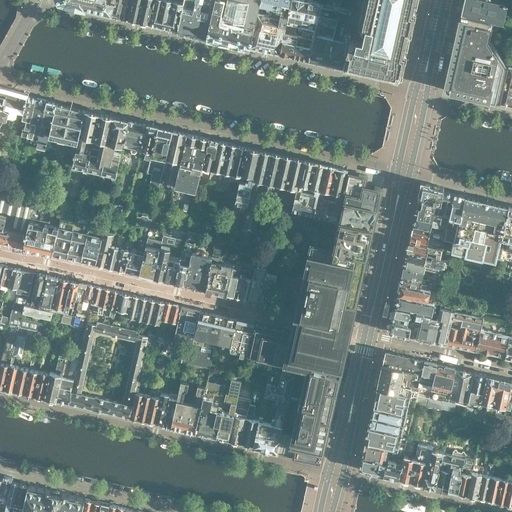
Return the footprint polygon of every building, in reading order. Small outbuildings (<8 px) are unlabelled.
[(58,0),(59,2),(65,3),(65,4),(85,8),(112,14),(114,0),(58,0)] [(119,16),(122,0),(114,0),(112,14),(119,16)] [(128,18),(132,0),(122,0),(119,16),(128,18)] [(148,22),(153,0),(132,0),(128,18),(148,22)] [(177,29),(183,0),(180,0),(180,1),(173,0),(153,0),(148,22),(156,24),(177,29)] [(250,45),(260,0),(183,0),(177,29),(206,35),(217,38),(239,43),(250,45)] [(308,58),(321,2),(312,0),(260,0),(250,45),(279,52),(308,58)] [(402,76),(418,0),(363,0),(358,25),(355,37),(350,36),(343,66),(382,75),(398,79),(402,76)] [(507,4),(496,1),(491,0),(463,0),(460,14),(490,20),(502,23),(507,4)] [(333,3),(332,4),(321,2),(308,58),(343,66),(350,36),(350,34),(345,33),(350,8),(341,6),(340,4),(340,3),(334,2),(333,3)] [(505,65),(486,38),(489,25),(488,25),(490,20),(460,14),(456,35),(444,86),(447,91),(499,102),(507,66),(505,65)] [(511,66),(507,66),(499,102),(502,102),(509,103),(509,104),(511,104),(511,66)] [(20,119),(26,95),(0,88),(0,108),(8,113),(6,120),(8,120),(10,113),(12,113),(13,107),(19,108),(17,118),(20,119)] [(27,137),(36,97),(26,95),(20,119),(26,120),(24,128),(23,127),(21,135),(27,137)] [(32,138),(36,123),(41,124),(46,100),(36,97),(27,137),(23,153),(33,156),(35,148),(37,139),(32,138)] [(44,136),(46,125),(51,126),(56,103),(46,100),(41,124),(37,139),(35,148),(45,150),(48,137),(44,136)] [(74,157),(85,109),(56,103),(51,126),(48,137),(45,150),(48,151),(52,138),(57,139),(57,142),(67,145),(68,142),(74,143),(71,157),(74,157)] [(86,173),(92,147),(85,146),(87,138),(93,139),(100,113),(85,109),(74,157),(72,166),(83,168),(82,173),(86,173)] [(101,172),(114,116),(100,113),(93,139),(100,141),(98,149),(92,147),(86,173),(89,174),(90,170),(101,172)] [(115,180),(121,154),(113,152),(115,145),(123,147),(123,144),(129,120),(114,116),(101,172),(113,175),(112,179),(115,180)] [(141,148),(147,124),(129,120),(123,144),(131,146),(130,149),(131,153),(134,153),(136,151),(137,147),(141,148)] [(395,122),(393,134),(401,135),(403,124),(395,122)] [(148,168),(158,126),(147,124),(141,148),(140,153),(144,154),(142,165),(146,166),(146,168),(148,168)] [(159,188),(166,159),(172,129),(158,126),(148,168),(147,174),(154,176),(152,186),(159,188)] [(174,188),(187,133),(172,129),(166,159),(173,161),(172,165),(171,165),(168,181),(172,182),(171,188),(174,188)] [(202,167),(209,137),(187,133),(174,188),(196,193),(202,167)] [(211,169),(218,140),(209,137),(202,167),(211,169)] [(221,172),(228,142),(218,140),(211,169),(208,183),(213,184),(216,171),(221,172)] [(224,200),(238,144),(228,142),(221,172),(225,173),(223,184),(225,184),(222,199),(224,200)] [(240,176),(247,146),(238,144),(224,200),(227,200),(230,186),(233,186),(236,175),(240,176)] [(240,176),(234,204),(236,204),(236,203),(247,205),(249,195),(259,149),(247,146),(240,176)] [(271,200),(281,154),(259,149),(249,195),(255,196),(259,180),(268,183),(265,198),(271,200)] [(285,187),(292,157),(281,154),(271,200),(277,201),(281,185),(285,187)] [(293,205),(303,159),(292,157),(285,187),(290,188),(287,203),(293,205)] [(313,216),(325,164),(303,159),(293,205),(291,210),(313,216)] [(329,197),(322,196),(324,189),(330,191),(336,166),(325,164),(313,216),(319,217),(317,228),(318,229),(322,230),(325,217),(329,197)] [(345,189),(350,170),(336,166),(330,191),(329,197),(325,217),(339,220),(340,216),(344,197),(345,189)] [(379,205),(383,186),(365,181),(367,174),(358,172),(350,170),(345,189),(344,197),(340,216),(339,220),(334,244),(311,239),(308,249),(295,312),(294,314),(293,319),(291,330),(254,322),(247,353),(246,355),(271,362),(284,364),(296,367),(297,367),(286,417),(284,417),(282,426),(277,450),(292,453),(292,456),(321,462),(324,450),(331,417),(337,391),(341,374),(342,367),(348,342),(350,332),(352,324),(357,300),(368,255),(375,224),(379,205)] [(24,194),(27,184),(17,182),(14,192),(24,194)] [(441,203),(443,191),(422,186),(419,198),(441,203)] [(495,260),(496,258),(508,206),(465,196),(464,196),(457,194),(454,193),(443,191),(441,203),(439,209),(439,212),(449,214),(447,223),(445,231),(444,237),(450,239),(447,249),(495,260)] [(26,232),(29,220),(32,208),(33,203),(33,201),(0,193),(0,242),(23,247),(26,232)] [(439,209),(441,203),(419,198),(417,207),(436,211),(437,208),(439,209)] [(511,206),(508,206),(496,258),(500,259),(505,236),(511,237),(511,239),(511,241),(511,206)] [(447,223),(449,214),(439,212),(436,211),(417,207),(415,216),(447,223)] [(66,257),(76,214),(71,213),(70,217),(66,216),(65,221),(60,220),(58,226),(52,254),(66,257)] [(81,260),(90,221),(91,216),(77,213),(76,214),(66,257),(81,260)] [(150,225),(151,220),(149,219),(147,217),(142,216),(140,217),(137,217),(136,222),(150,225)] [(445,231),(447,223),(415,216),(414,224),(445,231)] [(96,263),(103,230),(106,219),(96,217),(95,222),(90,221),(81,260),(96,263)] [(32,249),(38,225),(33,224),(34,221),(29,220),(26,232),(23,247),(32,249)] [(42,252),(48,227),(48,224),(44,223),(43,226),(38,225),(32,249),(42,252)] [(444,237),(445,231),(414,224),(411,234),(443,241),(444,237)] [(52,254),(58,226),(53,225),(53,228),(48,227),(42,252),(52,254)] [(105,266),(109,246),(112,232),(103,230),(96,263),(105,266)] [(187,231),(185,238),(195,240),(195,239),(197,233),(187,231)] [(441,250),(443,241),(411,234),(410,243),(441,250)] [(173,248),(175,239),(163,236),(161,245),(173,248)] [(183,250),(185,241),(175,239),(173,248),(182,250),(183,250)] [(184,284),(192,252),(195,242),(185,240),(185,241),(183,250),(182,250),(179,263),(174,282),(184,284)] [(139,274),(146,243),(139,241),(136,254),(132,272),(139,274)] [(153,277),(160,248),(161,246),(146,243),(139,274),(153,277)] [(439,258),(441,250),(410,243),(408,251),(426,255),(427,250),(436,253),(435,257),(439,258)] [(115,268),(120,249),(109,246),(105,266),(115,268)] [(125,270),(129,252),(129,251),(122,249),(122,247),(120,247),(120,249),(115,268),(125,270)] [(221,259),(223,249),(213,247),(211,256),(211,257),(218,258),(221,259)] [(164,279),(168,260),(171,251),(160,248),(153,277),(164,279)] [(425,259),(426,255),(408,251),(406,259),(442,267),(443,259),(439,258),(435,257),(432,256),(431,260),(425,259)] [(132,272),(136,254),(129,252),(125,270),(132,272)] [(204,289),(211,257),(211,256),(192,252),(184,284),(204,289)] [(233,295),(239,269),(241,262),(245,263),(247,255),(236,253),(234,261),(240,262),(239,266),(233,265),(226,294),(233,295)] [(256,265),(258,257),(247,255),(245,263),(252,264),(256,265)] [(226,294),(233,265),(222,262),(221,264),(217,263),(218,258),(211,257),(204,289),(226,294)] [(267,268),(268,260),(258,257),(256,265),(267,268)] [(442,267),(406,259),(404,267),(442,275),(444,267),(442,267)] [(174,282),(179,263),(168,260),(164,279),(174,282)] [(278,270),(279,262),(268,260),(267,268),(278,270)] [(248,299),(256,265),(252,264),(248,279),(245,279),(241,297),(248,299)] [(9,285),(13,267),(5,265),(1,284),(5,284),(3,294),(7,295),(9,285)] [(259,301),(267,268),(256,265),(248,299),(259,301)] [(17,287),(22,269),(13,267),(9,285),(17,287)] [(447,276),(442,275),(404,267),(402,275),(421,279),(423,274),(425,275),(425,277),(427,277),(427,280),(438,283),(445,284),(447,276)] [(270,304),(278,270),(267,268),(259,301),(270,304)] [(30,290),(34,271),(22,269),(17,287),(16,292),(26,294),(27,289),(30,290)] [(241,297),(245,279),(242,278),(243,270),(239,269),(233,295),(241,297)] [(38,308),(46,274),(38,272),(33,290),(37,291),(36,298),(34,297),(33,301),(31,300),(30,306),(38,308)] [(51,311),(58,277),(46,274),(38,308),(51,311)] [(427,280),(421,279),(402,275),(401,283),(436,291),(438,283),(427,280)] [(65,307),(71,280),(58,277),(51,311),(63,313),(65,307)] [(74,304),(75,299),(79,282),(71,280),(65,307),(69,308),(70,303),(74,304)] [(81,310),(87,284),(79,282),(75,299),(79,300),(77,307),(79,308),(79,309),(81,310)] [(439,291),(436,291),(401,283),(398,295),(429,302),(429,299),(436,301),(439,291)] [(91,303),(95,285),(87,284),(81,310),(83,310),(84,309),(86,309),(88,302),(91,303)] [(98,313),(103,287),(95,285),(91,303),(95,303),(93,311),(96,312),(95,313),(98,313)] [(108,306),(112,289),(103,287),(98,313),(96,321),(97,321),(104,323),(105,319),(100,317),(101,313),(102,313),(104,305),(108,306)] [(116,308),(120,291),(112,289),(108,306),(105,319),(104,323),(112,325),(116,308)] [(128,311),(132,294),(120,291),(116,308),(128,311)] [(51,311),(38,308),(30,306),(26,305),(29,295),(26,294),(16,292),(10,319),(8,325),(18,327),(28,330),(46,334),(48,324),(28,320),(29,318),(21,316),(22,313),(49,319),(51,311)] [(135,318),(140,296),(132,294),(128,311),(127,316),(135,318)] [(438,317),(441,304),(429,302),(398,295),(394,314),(392,321),(390,329),(392,332),(408,335),(416,337),(435,341),(440,317),(438,317)] [(143,319),(148,298),(140,296),(135,318),(143,319)] [(152,322),(156,300),(148,298),(143,319),(143,320),(152,322)] [(446,343),(456,301),(442,298),(441,304),(438,317),(440,317),(435,341),(446,343)] [(161,319),(165,302),(156,300),(152,322),(160,324),(161,319)] [(480,328),(485,306),(456,300),(456,301),(446,343),(465,348),(468,334),(469,330),(479,332),(480,328)] [(169,321),(173,304),(165,302),(161,319),(167,320),(166,324),(168,325),(169,321)] [(178,323),(181,305),(173,304),(169,321),(178,323)] [(247,353),(254,322),(237,318),(236,318),(237,318),(200,310),(181,305),(178,323),(174,339),(181,341),(189,343),(213,348),(246,355),(247,353)] [(73,325),(75,316),(71,315),(63,313),(61,322),(73,325)] [(0,323),(8,325),(10,319),(0,316),(0,323)] [(85,327),(87,322),(87,319),(80,317),(75,316),(73,325),(85,327)] [(143,358),(145,348),(146,343),(148,336),(138,334),(139,331),(112,325),(104,323),(97,321),(96,324),(87,322),(85,327),(74,380),(71,391),(81,393),(95,331),(137,341),(123,403),(132,405),(137,387),(137,383),(143,358)] [(0,386),(5,387),(18,327),(8,325),(1,356),(0,361),(0,386)] [(475,350),(504,356),(509,335),(511,328),(501,326),(501,329),(498,329),(494,330),(493,331),(480,328),(479,332),(478,337),(475,350)] [(14,390),(28,330),(18,327),(5,387),(14,390)] [(31,361),(36,338),(46,340),(47,334),(46,334),(28,330),(14,390),(24,392),(29,368),(31,361)] [(157,343),(159,336),(149,334),(148,336),(146,343),(149,344),(150,342),(157,343)] [(475,352),(475,350),(478,337),(468,334),(465,348),(472,349),(471,352),(475,352)] [(164,345),(165,337),(159,336),(157,343),(164,345)] [(171,347),(173,339),(165,337),(164,345),(171,347)] [(179,350),(180,344),(181,341),(174,339),(173,339),(171,347),(171,348),(179,350)] [(49,371),(55,346),(45,343),(41,361),(34,394),(44,396),(49,371)] [(209,368),(213,348),(189,343),(188,346),(185,362),(209,368)] [(185,362),(188,346),(180,344),(179,350),(177,360),(185,362)] [(421,372),(424,361),(385,351),(383,363),(421,372)] [(56,399),(65,361),(65,359),(58,357),(55,370),(57,372),(56,373),(49,371),(44,396),(52,398),(51,401),(56,402),(56,399)] [(34,394),(41,361),(37,360),(35,367),(37,369),(36,370),(31,369),(29,368),(24,392),(34,394)] [(68,402),(71,391),(74,380),(67,378),(70,362),(65,361),(56,399),(68,402)] [(448,397),(452,381),(441,378),(444,365),(424,361),(421,372),(383,363),(377,387),(417,396),(447,402),(448,397)] [(253,444),(277,450),(282,426),(284,417),(286,417),(297,367),(296,367),(295,369),(292,368),(291,373),(282,371),(284,364),(271,362),(264,394),(277,397),(276,401),(278,402),(274,418),(272,418),(271,422),(262,420),(263,416),(259,415),(258,420),(253,444)] [(452,381),(455,368),(444,365),(441,378),(452,381)] [(467,401),(474,372),(455,368),(452,381),(448,397),(467,401)] [(479,404),(480,401),(486,375),(474,372),(467,401),(479,404)] [(505,407),(511,380),(486,375),(480,401),(505,407)] [(195,431),(216,436),(228,439),(228,438),(238,396),(242,378),(232,376),(228,391),(226,390),(228,385),(206,381),(205,386),(195,431)] [(183,428),(188,402),(181,400),(183,399),(185,390),(187,389),(189,382),(181,380),(178,393),(171,425),(183,428)] [(195,431),(205,386),(197,384),(196,392),(197,394),(195,402),(189,400),(188,402),(183,428),(195,431)] [(252,418),(254,407),(259,408),(264,387),(253,384),(250,399),(247,413),(246,416),(240,441),(240,444),(244,445),(245,442),(253,444),(258,420),(252,418)] [(138,418),(144,393),(138,392),(139,388),(137,387),(132,405),(130,416),(129,418),(133,419),(133,417),(138,418)] [(146,422),(153,391),(154,387),(152,387),(151,390),(150,390),(149,395),(144,393),(138,418),(144,419),(143,421),(146,422)] [(154,422),(160,397),(154,396),(155,391),(154,391),(155,387),(154,387),(153,391),(146,422),(149,423),(149,420),(154,422)] [(404,451),(407,441),(417,396),(377,387),(375,396),(371,415),(369,424),(366,435),(365,436),(364,439),(365,440),(365,441),(365,442),(393,448),(404,451)] [(163,423),(168,401),(164,400),(166,391),(161,390),(160,397),(154,422),(163,423)] [(90,407),(93,396),(81,393),(71,391),(68,402),(70,402),(78,404),(78,407),(81,407),(82,405),(90,407)] [(171,425),(178,393),(170,392),(168,401),(163,423),(171,425)] [(108,411),(111,400),(103,398),(93,396),(90,407),(100,410),(108,411)] [(240,441),(246,416),(238,415),(239,411),(241,411),(241,410),(245,411),(244,412),(247,413),(250,399),(238,396),(228,438),(240,441)] [(132,405),(123,403),(111,400),(108,411),(117,413),(116,415),(120,416),(120,414),(130,416),(132,405)] [(504,422),(505,415),(496,413),(495,416),(494,420),(504,422)] [(423,483),(430,449),(431,447),(420,444),(417,456),(418,457),(422,458),(421,461),(409,458),(410,456),(411,455),(414,443),(407,441),(404,451),(401,466),(398,478),(423,483)] [(383,457),(384,452),(392,453),(393,448),(365,442),(361,457),(390,464),(391,459),(383,457)] [(443,452),(430,449),(423,483),(435,486),(443,452)] [(465,458),(466,453),(465,453),(465,452),(465,451),(464,451),(463,451),(462,451),(462,452),(457,451),(457,450),(456,449),(455,449),(454,450),(453,450),(452,454),(443,452),(435,486),(443,488),(442,490),(446,491),(452,466),(457,467),(462,468),(465,458)] [(482,474),(483,468),(479,467),(481,455),(479,455),(480,451),(477,450),(474,460),(467,494),(477,496),(482,474)] [(398,480),(398,478),(401,466),(390,464),(361,457),(359,467),(361,470),(371,472),(371,471),(373,472),(374,472),(383,474),(383,475),(396,477),(395,480),(398,480)] [(466,496),(467,494),(474,460),(465,458),(462,468),(461,474),(457,491),(463,493),(463,495),(466,496)] [(486,498),(494,465),(488,463),(486,475),(482,474),(477,496),(486,498)] [(496,500),(501,478),(497,477),(500,466),(494,465),(486,498),(496,500)] [(457,491),(461,474),(456,473),(457,467),(452,466),(447,489),(457,491)] [(505,502),(510,480),(511,469),(511,468),(508,468),(506,479),(501,478),(496,500),(505,502)] [(5,507),(11,481),(3,479),(0,491),(0,492),(1,493),(4,494),(3,495),(1,502),(4,503),(3,507),(5,507)] [(14,505),(19,483),(11,481),(5,507),(3,511),(9,511),(10,508),(11,504),(14,505)] [(21,511),(28,485),(27,484),(19,483),(14,505),(14,506),(18,507),(16,511),(21,511)] [(81,511),(85,498),(68,494),(45,488),(44,489),(28,485),(21,511),(81,511)] [(98,511),(101,502),(85,498),(81,511),(98,511)] [(107,511),(109,504),(101,502),(98,511),(107,511)] [(423,511),(448,511),(412,503),(411,509),(423,511)]
